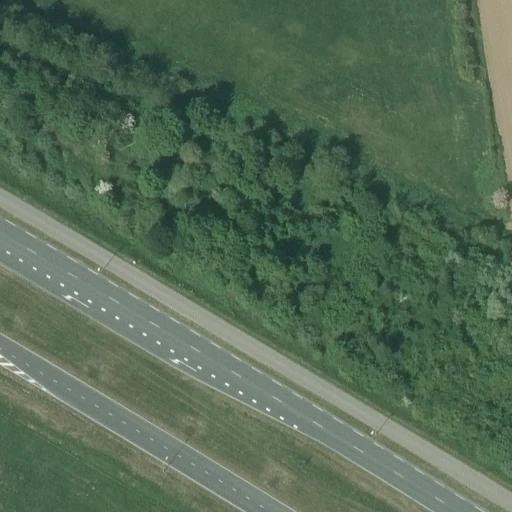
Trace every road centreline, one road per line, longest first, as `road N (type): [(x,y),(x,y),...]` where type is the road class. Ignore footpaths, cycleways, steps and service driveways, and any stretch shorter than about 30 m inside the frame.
road 1 (unclassified): [(511,508),(0,201)]
road 2 (primary): [(456,511),(4,235)]
road 3 (primary): [(0,350),(263,511)]
